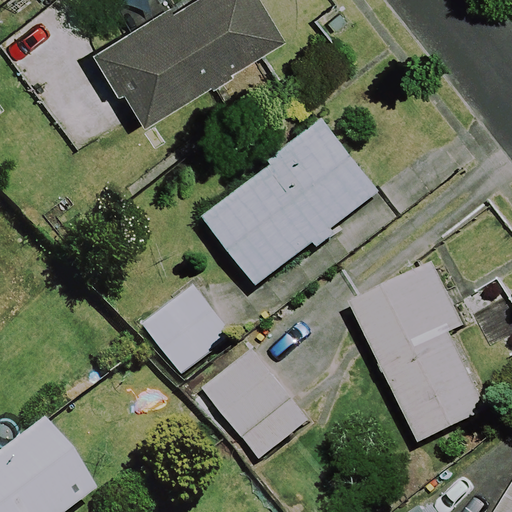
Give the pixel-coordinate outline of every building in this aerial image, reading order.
[(247,0),(186,0),(97,56),(143,131),(277,48),(247,0)] [(386,195),(324,119),(204,217),(267,293),(386,195)] [(469,333),(439,267),(356,306),(419,443),(483,414),(450,342),(469,333)] [(235,336),(191,287),(146,328),(190,376),(235,336)] [(309,420),(252,351),(204,391),(261,460),(309,420)] [(74,511),(88,502),(33,433),(0,459),(0,511),(74,511)] [(511,511),(511,491),(499,511),(511,511)]
